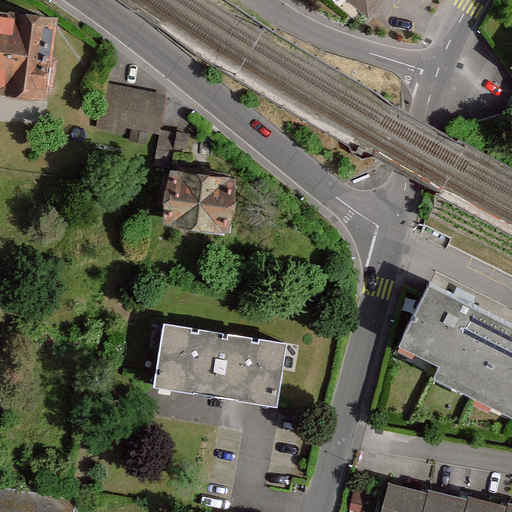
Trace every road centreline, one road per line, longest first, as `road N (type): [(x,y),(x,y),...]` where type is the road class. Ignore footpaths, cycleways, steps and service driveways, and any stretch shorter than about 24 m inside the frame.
road 1 (residential): [(84,0),(335,196),(390,228)]
road 2 (tertiary): [(390,228),(338,435)]
road 3 (residential): [(249,0),(272,17),(437,72)]
road 4 (tertiary): [(437,72),(390,228)]
